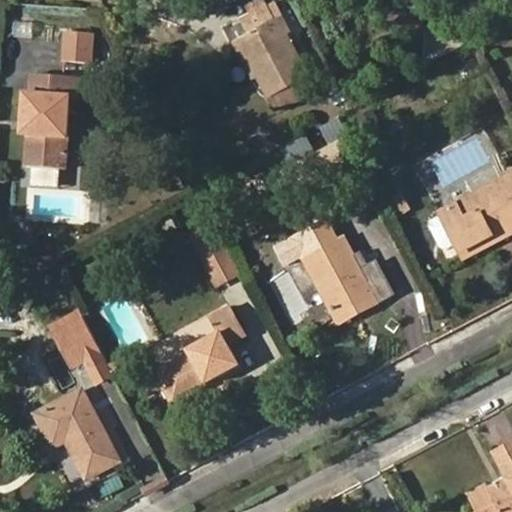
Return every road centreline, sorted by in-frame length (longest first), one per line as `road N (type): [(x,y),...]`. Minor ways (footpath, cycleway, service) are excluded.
road 1 (residential): [(511,333),(176,511)]
road 2 (residential): [(281,511),(511,391)]
